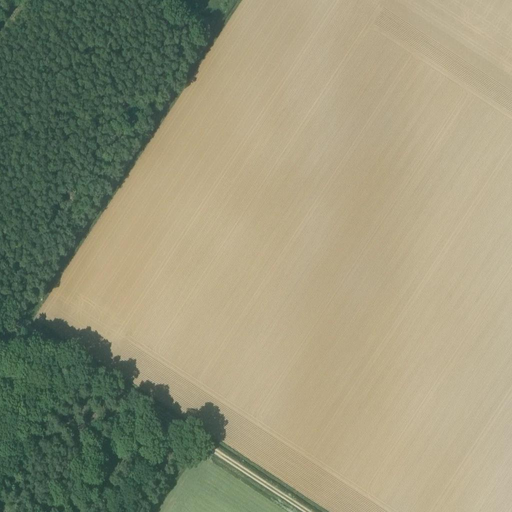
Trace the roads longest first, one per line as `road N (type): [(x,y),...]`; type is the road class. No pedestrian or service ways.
road 1 (track): [(19,325),(238,0)]
road 2 (track): [(0,312),(303,511)]
